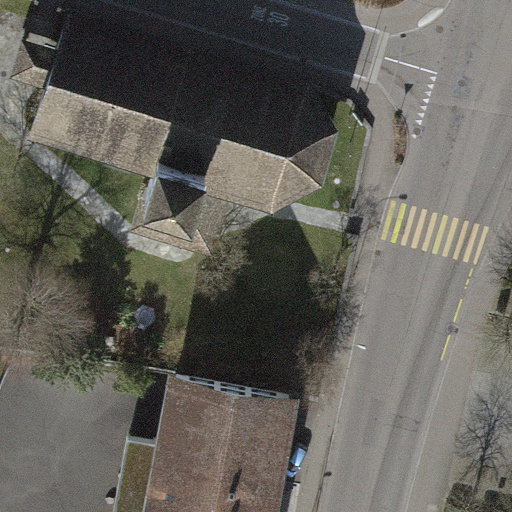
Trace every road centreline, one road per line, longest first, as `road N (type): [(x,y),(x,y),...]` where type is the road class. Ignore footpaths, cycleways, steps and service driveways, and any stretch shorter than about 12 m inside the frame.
road 1 (residential): [(373,511),(476,81)]
road 2 (residential): [(186,0),(476,81)]
